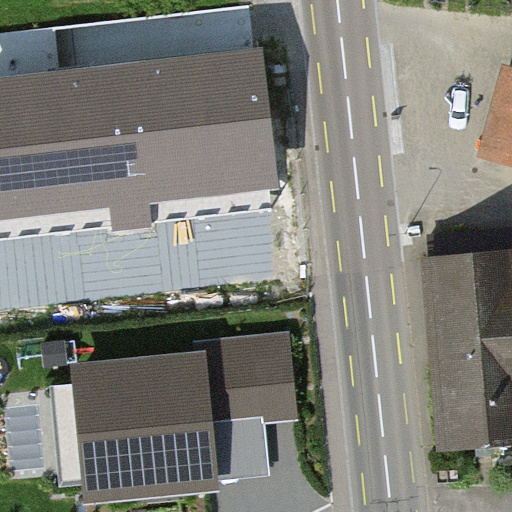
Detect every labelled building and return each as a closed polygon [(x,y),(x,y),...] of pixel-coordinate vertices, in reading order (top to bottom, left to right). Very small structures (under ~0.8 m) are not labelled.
[(262,52),(0,81),(0,218),(278,187),(262,52)] [(511,149),(511,56),(507,55),(481,139),(511,149)] [(427,251),(429,272),(472,267),(470,246),(427,251)] [(422,272),(439,452),(511,444),(511,263),(472,267),(429,272),(422,272)] [(291,338),(70,362),(85,500),(271,480),(265,425),(300,422),(291,338)]
